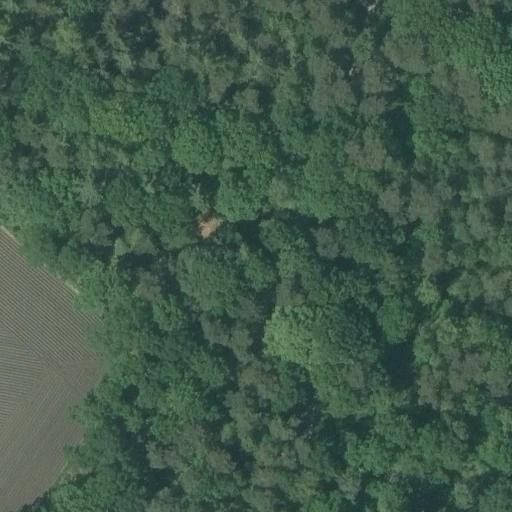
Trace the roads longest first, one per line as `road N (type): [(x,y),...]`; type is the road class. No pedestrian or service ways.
road 1 (unclassified): [(292,511),(351,68),(369,0)]
road 2 (unclassified): [(511,86),(390,0)]
